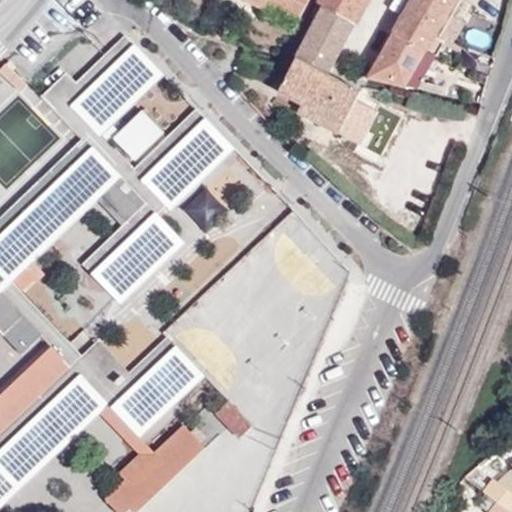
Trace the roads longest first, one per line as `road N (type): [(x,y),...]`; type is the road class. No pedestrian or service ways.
road 1 (residential): [(403,283),(114,0)]
road 2 (tertiary): [(511,51),(433,267),(403,283)]
road 3 (tertiary): [(403,283),(379,319),(300,511)]
